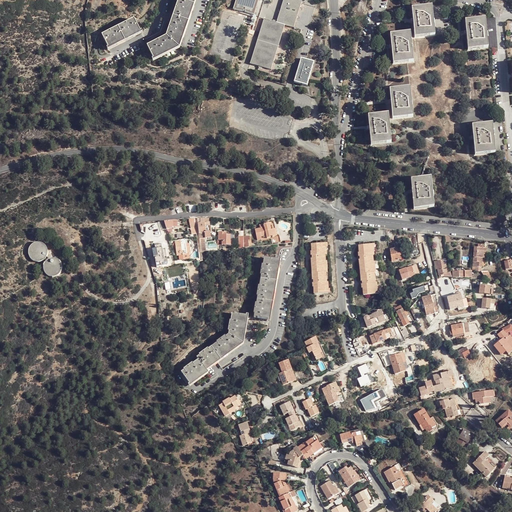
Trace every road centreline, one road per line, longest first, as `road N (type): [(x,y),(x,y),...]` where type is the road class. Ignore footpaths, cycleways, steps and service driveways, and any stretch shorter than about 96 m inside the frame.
road 1 (tertiary): [(0,170),(123,149),(242,171),(308,197)]
road 2 (residential): [(266,403),(430,329),(441,309),(422,227)]
road 3 (residential): [(333,0),(339,176)]
road 4 (residential): [(142,219),(294,209),(308,197)]
road 5 (residential): [(393,511),(363,464),(340,454),(314,468),(320,511)]
